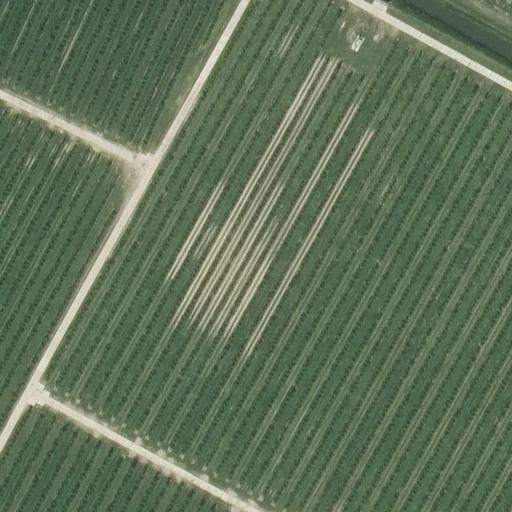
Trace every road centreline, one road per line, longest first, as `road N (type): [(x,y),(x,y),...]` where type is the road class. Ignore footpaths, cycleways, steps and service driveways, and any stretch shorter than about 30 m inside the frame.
road 1 (track): [(0,458),(244,0)]
road 2 (track): [(34,394),(249,511)]
road 3 (track): [(341,0),(511,90)]
road 4 (track): [(152,173),(0,97)]
